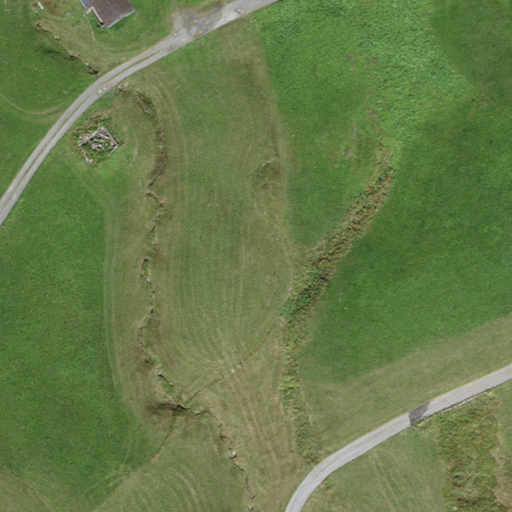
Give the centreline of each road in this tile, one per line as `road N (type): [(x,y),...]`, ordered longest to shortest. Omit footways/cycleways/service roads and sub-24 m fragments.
road 1 (track): [(0,211),(75,105),(172,41),(264,0)]
road 2 (unclassified): [(294,511),(300,495),(348,447),(511,367)]
